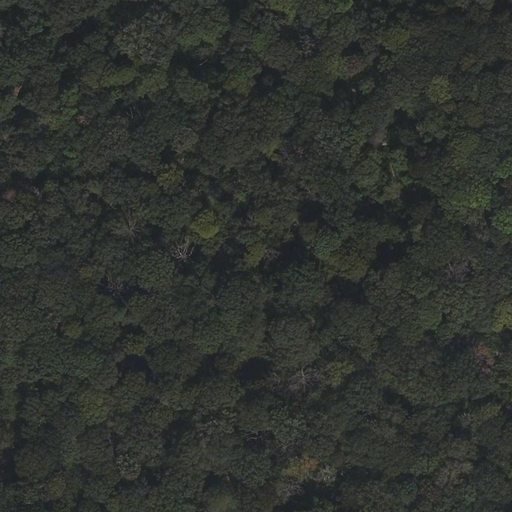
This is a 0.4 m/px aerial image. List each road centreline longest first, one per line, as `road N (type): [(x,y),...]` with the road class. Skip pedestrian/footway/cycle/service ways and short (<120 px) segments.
road 1 (track): [(265,511),(0,217)]
road 2 (track): [(70,0),(0,133)]
